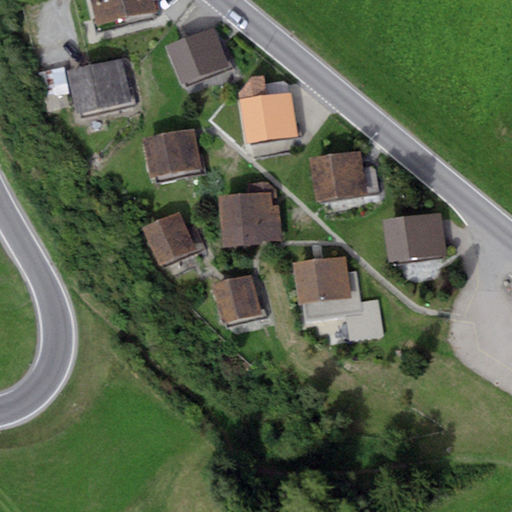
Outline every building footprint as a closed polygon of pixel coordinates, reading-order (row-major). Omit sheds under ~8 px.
[(89,0),(95,27),(157,14),(154,0),(89,0)] [(214,28),(165,46),(180,84),(229,66),(214,28)] [(123,58),(68,71),(78,116),(133,103),(123,58)] [(63,67),(39,73),(44,93),(55,97),(69,94),(63,67)] [(251,76),(238,93),(245,144),(297,137),(290,89),(287,90),(267,93),(265,82),(264,74),(251,76)] [(286,79),(265,82),(267,93),(287,90),(286,79)] [(195,129),(144,140),(152,178),(203,167),(195,129)] [(361,152),(310,158),(316,201),(367,194),(361,152)] [(249,195),(220,197),(224,246),(282,241),(278,192),(267,183),(248,184),(249,195)] [(178,214),(142,228),(159,268),(195,254),(178,214)] [(441,214),(383,220),(388,262),(446,255),(441,214)] [(345,257),(294,264),(299,302),(305,301),(307,319),(345,315),(349,342),(384,338),(380,298),(362,300),(358,270),(347,272),(345,257)] [(252,274),(211,285),(223,327),(264,316),(252,274)]
